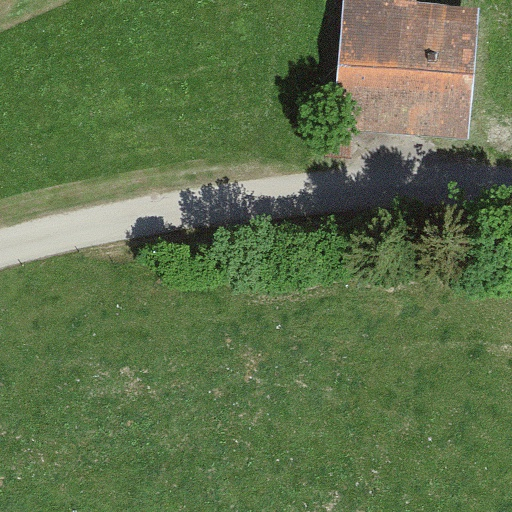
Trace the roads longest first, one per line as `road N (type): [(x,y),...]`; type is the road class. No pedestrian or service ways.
road 1 (unclassified): [(511,205),(337,201),(77,228),(0,253)]
road 2 (track): [(0,480),(168,511)]
